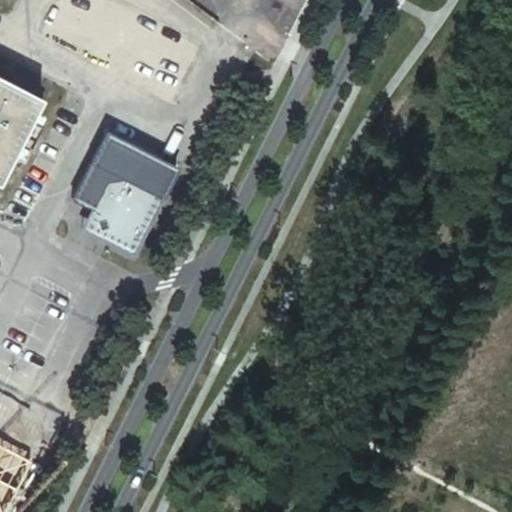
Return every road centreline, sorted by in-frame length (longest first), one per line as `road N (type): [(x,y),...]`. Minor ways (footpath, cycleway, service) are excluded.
road 1 (secondary): [(342,0),(86,511)]
road 2 (secondary): [(126,511),(378,0)]
road 3 (unknown): [(165,0),(219,39),(215,79),(197,110),(184,121),(166,121),(98,94)]
